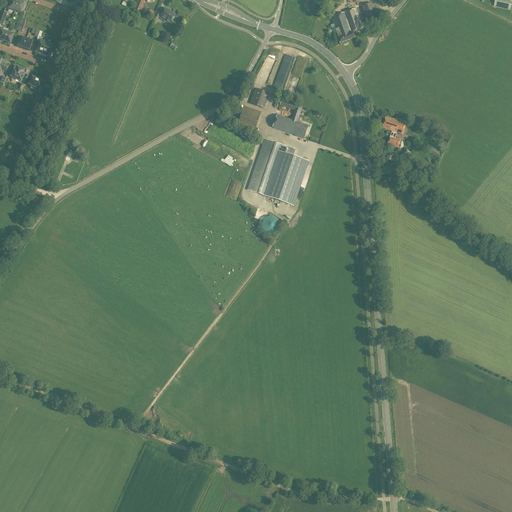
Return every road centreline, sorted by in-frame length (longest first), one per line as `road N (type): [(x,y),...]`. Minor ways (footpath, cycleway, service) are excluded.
road 1 (track): [(437,511),(402,498),(292,490),(0,375)]
road 2 (unclassified): [(0,269),(62,194),(223,103),(272,29)]
road 3 (secondary): [(393,511),(365,170)]
road 4 (unclassified): [(511,263),(397,173),(365,170)]
road 5 (residential): [(34,0),(69,11),(51,65),(0,46)]
